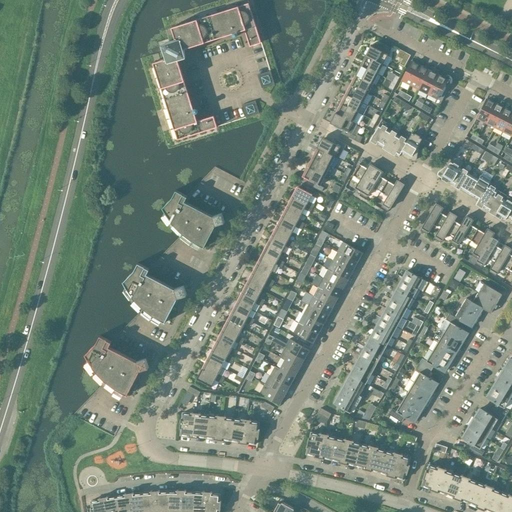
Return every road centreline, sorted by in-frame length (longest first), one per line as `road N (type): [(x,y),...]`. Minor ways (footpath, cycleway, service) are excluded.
road 1 (residential): [(258,470),(164,458),(151,453),(144,433),(305,120)]
road 2 (residential): [(258,470),(473,75)]
road 3 (secondary): [(99,55),(0,430)]
road 4 (residential): [(404,505),(424,443),(493,334)]
road 5 (residential): [(404,505),(258,470)]
road 6 (residential): [(252,484),(107,485)]
